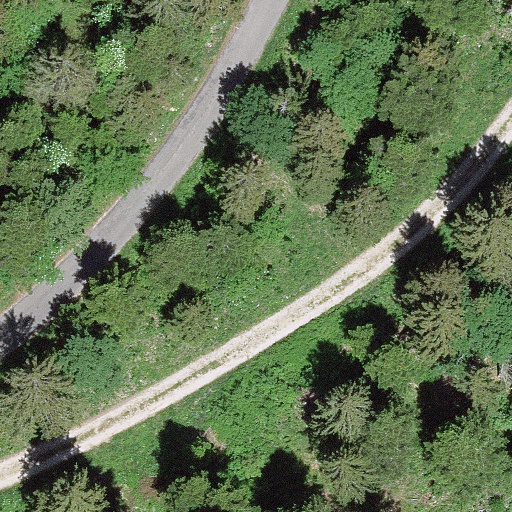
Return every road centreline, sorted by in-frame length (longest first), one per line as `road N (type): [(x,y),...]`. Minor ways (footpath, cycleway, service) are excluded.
road 1 (track): [(0,482),(123,436),(377,261),(497,169),(511,146)]
road 2 (unclassified): [(0,344),(170,189),(283,0)]
